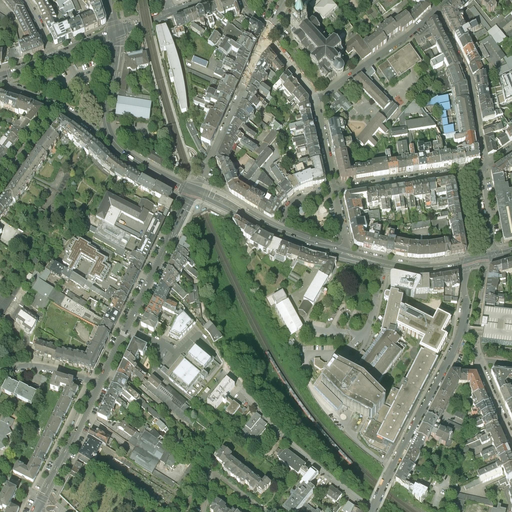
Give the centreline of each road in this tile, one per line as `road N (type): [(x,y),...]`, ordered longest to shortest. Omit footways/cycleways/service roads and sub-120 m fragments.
road 1 (residential): [(470,261),(457,342),(373,509)]
road 2 (primary): [(99,384),(194,191)]
road 3 (residential): [(484,257),(475,346),(511,440)]
road 4 (residential): [(373,509),(288,441),(245,394)]
road 5 (tertiary): [(265,37),(194,191)]
road 6 (residential): [(484,168),(470,77),(435,8)]
road 7 (residential): [(435,8),(315,100)]
road 8 (primary): [(470,261),(397,267),(345,255)]
road 9 (primary): [(43,497),(99,384)]
road 10 (residential): [(457,172),(335,192)]
road 11 (primary): [(115,30),(105,123),(119,147)]
